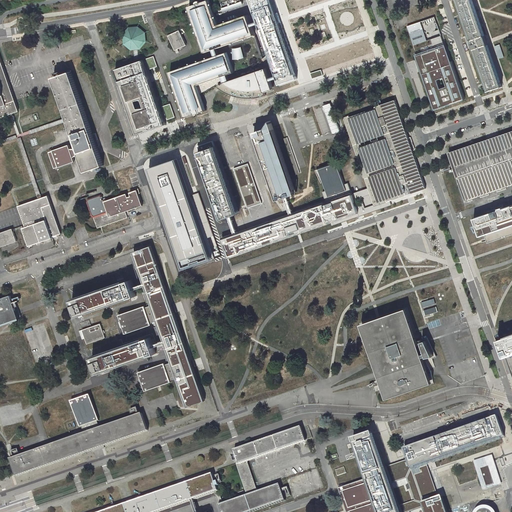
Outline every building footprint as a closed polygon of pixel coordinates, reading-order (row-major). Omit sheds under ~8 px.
[(217,48),(255,35),(251,24),(248,15),(218,25),(213,11),(209,0),(208,0),(202,2),(197,4),(189,7),(205,52),(214,49),(217,48)] [(241,2),(240,0),(230,0),(222,3),(221,3),(222,8),(223,11),(242,5),(241,2)] [(270,0),(251,0),(258,21),(278,78),(280,84),(298,78),(270,0)] [(488,91),(503,87),(495,68),(487,42),(471,0),(456,0),(463,15),(470,36),(473,47),(484,79),(488,91)] [(451,63),(451,64),(446,51),(444,46),(441,35),(434,16),(420,21),(407,26),(413,45),(417,55),(418,58),(418,59),(420,63),(423,73),(422,74),(434,109),(435,109),(464,99),(451,63)] [(143,34),(137,29),(130,29),(129,31),(127,32),(126,34),(125,35),(126,43),(132,47),(133,47),(135,47),(137,47),(139,47),(144,41),(143,34)] [(180,30),(168,35),(175,50),(177,49),(186,45),(182,35),(180,30)] [(229,81),(266,68),(264,61),(255,35),(217,48),(219,55),(227,52),(234,72),(227,75),(229,81)] [(499,45),(495,46),(499,59),(504,57),(499,45)] [(216,56),(207,59),(171,72),(170,72),(186,118),(196,114),(197,114),(200,113),(206,111),(200,94),(197,85),(223,76),(225,76),(227,75),(234,72),(227,52),(219,55),(216,56)] [(0,63),(2,63),(0,56),(0,117),(9,115),(11,114),(13,113),(19,111),(15,101),(11,102),(11,101),(9,102),(7,97),(13,95),(4,69),(0,70),(0,63)] [(158,68),(154,56),(146,59),(150,71),(158,68)] [(135,62),(115,69),(129,110),(136,109),(138,130),(147,129),(153,129),(166,124),(143,59),(135,62)] [(266,68),(229,81),(227,82),(225,82),(223,83),(223,84),(218,86),(222,88),(223,89),(228,92),(232,94),(238,96),(243,96),(247,96),(252,96),(257,96),(258,97),(262,97),(266,95),(264,90),(273,87),(270,80),(266,68)] [(312,78),(322,75),(320,70),(311,74),(312,78)] [(57,76),(53,78),(55,82),(56,84),(56,86),(57,88),(58,90),(59,94),(59,95),(61,98),(61,99),(61,101),(62,103),(63,105),(64,109),(66,113),(67,117),(67,118),(68,119),(68,120),(68,121),(69,121),(69,122),(70,126),(71,128),(71,130),(73,134),(74,136),(76,142),(78,149),(79,153),(80,155),(81,157),(81,159),(82,161),(83,163),(84,165),(86,172),(91,170),(94,169),(95,168),(96,168),(97,168),(99,167),(100,167),(103,166),(102,161),(101,159),(100,157),(100,155),(99,153),(99,152),(98,151),(97,147),(95,143),(95,141),(98,140),(96,133),(93,134),(92,132),(91,130),(90,128),(89,124),(87,120),(87,117),(86,116),(85,112),(85,111),(84,108),(83,107),(82,103),(80,99),(79,97),(78,93),(77,90),(77,89),(76,86),(75,84),(75,82),(74,82),(73,78),(71,72),(63,74),(62,75),(61,75),(57,76)] [(223,76),(197,85),(200,94),(224,80),(223,76)] [(349,116),(344,117),(353,143),(354,143),(357,151),(356,151),(363,172),(364,172),(366,175),(367,180),(366,180),(368,188),(370,194),(374,205),(375,207),(383,204),(391,201),(390,198),(409,192),(412,191),(412,193),(426,189),(416,161),(413,151),(410,143),(395,100),(390,102),(382,105),(383,108),(377,110),(377,109),(376,110),(350,118),(349,116)] [(330,103),(323,105),(332,134),(340,131),(330,103)] [(176,118),(171,105),(163,108),(168,121),(176,118)] [(138,130),(136,109),(129,110),(130,111),(138,134),(153,129),(147,129),(138,130)] [(264,127),(255,131),(278,198),(284,196),(285,196),(287,195),(294,193),(273,131),(271,125),(264,127)] [(511,131),(499,136),(500,138),(495,140),(494,140),(488,142),(487,140),(474,144),(462,149),(449,153),(453,166),(455,165),(456,166),(456,168),(459,177),(467,199),(469,198),(471,197),(480,195),(484,193),(486,192),(488,192),(496,189),(498,188),(501,187),(503,186),(505,186),(511,183),(511,131)] [(287,137),(283,138),(296,175),(300,174),(287,137)] [(70,149),(69,145),(64,146),(52,151),(51,149),(49,150),(50,151),(49,152),(55,168),(56,168),(56,170),(59,169),(58,167),(70,163),(75,162),(73,158),(72,155),(72,153),(71,151),(70,149)] [(234,194),(218,146),(216,146),(211,148),(209,149),(206,149),(202,151),(225,219),(229,217),(232,216),(241,213),(236,198),(234,194)] [(77,155),(79,153),(78,149),(75,149),(70,149),(71,151),(72,153),(72,155),(73,158),(77,155)] [(182,268),(182,270),(184,269),(210,260),(209,257),(188,197),(187,195),(180,173),(175,160),(147,169),(152,182),(182,268)] [(249,163),(234,168),(249,208),(263,203),(249,163)] [(323,183),(342,177),(337,163),(319,169),(323,183)] [(235,235),(222,239),(226,249),(227,254),(297,230),(342,215),(344,214),(350,212),(351,215),(365,210),(364,208),(362,204),(360,205),(356,206),(354,200),(352,194),(348,183),(344,184),(342,177),(323,183),(326,190),(322,192),(325,200),(327,203),(293,215),(292,215),(290,216),(237,234),(235,235)] [(370,194),(368,188),(352,194),(354,200),(370,194)] [(137,208),(142,206),(140,198),(137,190),(132,192),(130,192),(131,196),(128,197),(127,194),(122,195),(120,196),(119,195),(118,191),(108,194),(107,198),(108,200),(104,201),(104,200),(103,200),(102,199),(102,198),(103,197),(102,196),(101,194),(88,199),(91,209),(93,209),(93,211),(92,211),(96,223),(98,228),(101,227),(128,217),(127,214),(126,211),(137,208)] [(412,193),(412,191),(409,192),(390,198),(391,201),(410,194),(412,193)] [(199,193),(188,197),(209,257),(220,253),(220,252),(199,193)] [(22,228),(29,246),(53,238),(53,237),(57,235),(59,235),(61,234),(48,195),(40,198),(39,199),(18,206),(22,218),(24,224),(25,227),(22,228)] [(351,215),(350,212),(344,214),(342,215),(297,230),(227,254),(228,257),(298,233),(331,222),(332,224),(332,226),(341,223),(344,222),(347,221),(356,218),(364,215),(371,212),(376,211),(377,210),(385,208),(392,205),(392,204),(391,203),(391,201),(383,204),(375,207),(374,205),(371,206),(364,208),(365,210),(351,215)] [(511,205),(503,209),(503,207),(499,208),(499,210),(497,210),(487,214),(479,217),(473,219),(479,236),(483,235),(486,244),(511,234),(511,205)] [(13,231),(12,228),(10,229),(9,230),(8,230),(0,232),(0,247),(16,241),(17,241),(13,231)] [(140,379),(139,379),(140,382),(141,385),(142,384),(144,391),(157,386),(171,381),(170,380),(177,377),(179,381),(186,402),(188,407),(195,404),(202,402),(205,401),(201,390),(200,385),(194,367),(192,363),(191,360),(174,313),(173,308),(172,305),(170,301),(151,245),(150,246),(148,246),(137,250),(134,251),(142,274),(145,283),(145,284),(146,285),(152,305),(145,307),(145,306),(118,315),(120,322),(119,322),(120,325),(121,328),(122,327),(124,334),(151,324),(151,323),(157,321),(158,320),(164,340),(165,342),(165,343),(166,344),(172,362),(165,365),(165,363),(138,372),(140,379)] [(75,308),(77,316),(108,305),(109,305),(126,299),(130,298),(127,290),(125,282),(100,291),(97,292),(72,300),(75,308)] [(0,324),(2,324),(9,322),(11,321),(15,320),(19,318),(16,311),(15,308),(14,305),(13,303),(12,299),(11,295),(3,298),(0,299),(0,324)] [(423,308),(435,304),(434,299),(422,302),(423,308)] [(426,315),(438,311),(436,306),(424,310),(426,315)] [(411,335),(404,315),(403,315),(389,319),(389,320),(385,321),(382,322),(380,323),(376,324),(373,325),(367,327),(375,348),(380,364),(383,364),(385,368),(381,370),(382,373),(383,375),(386,374),(387,377),(385,378),(390,392),(406,387),(414,384),(419,382),(426,380),(424,373),(421,364),(420,361),(419,358),(418,357),(418,356),(416,351),(417,350),(416,346),(415,347),(414,345),(415,344),(412,334),(411,335)] [(83,328),(91,326),(89,320),(81,322),(83,328)] [(103,331),(100,323),(95,325),(82,330),(85,339),(87,344),(105,338),(104,333),(102,333),(102,331),(103,331)] [(511,335),(499,340),(507,362),(511,360),(511,359),(511,358),(511,357),(511,335)] [(146,344),(145,339),(92,358),(95,366),(97,373),(147,356),(150,355),(148,350),(148,349),(148,348),(146,344)] [(435,357),(427,339),(419,342),(423,354),(418,356),(419,358),(424,357),(424,359),(431,357),(431,358),(435,357)] [(142,414),(140,414),(138,408),(135,408),(130,410),(131,414),(132,417),(131,418),(127,419),(123,420),(119,422),(115,423),(111,425),(109,425),(108,425),(106,426),(104,427),(102,428),(100,428),(97,421),(99,421),(90,395),(84,398),(83,396),(81,397),(78,398),(78,400),(72,402),(80,427),(82,427),(85,434),(82,435),(80,435),(78,436),(76,437),(74,437),(70,439),(68,439),(67,440),(65,440),(62,442),(53,445),(45,447),(43,448),(41,449),(39,450),(38,450),(35,451),(33,452),(31,452),(28,453),(27,454),(25,454),(24,455),(22,455),(21,456),(20,453),(19,449),(14,451),(11,452),(13,458),(11,459),(12,464),(13,466),(14,468),(16,475),(17,477),(23,475),(27,473),(31,472),(35,471),(39,469),(43,468),(47,466),(49,466),(51,465),(55,463),(59,462),(64,461),(68,459),(70,458),(72,458),(76,456),(80,455),(84,453),(86,453),(90,451),(92,451),(92,450),(93,453),(105,448),(104,446),(106,446),(108,445),(111,444),(112,443),(115,443),(117,442),(119,441),(121,441),(123,440),(125,439),(127,438),(129,438),(131,437),(133,436),(135,436),(137,435),(139,434),(141,433),(143,433),(149,431),(148,429),(146,425),(146,423),(145,421),(142,414)] [(426,463),(455,453),(468,449),(481,444),(485,443),(499,438),(500,438),(505,436),(504,432),(503,429),(498,416),(493,418),(493,419),(490,420),(489,420),(485,421),(482,422),(480,423),(462,430),(449,434),(415,446),(409,448),(404,449),(408,458),(409,461),(411,469),(426,463)] [(246,490),(247,495),(253,493),(258,492),(257,489),(256,485),(255,484),(255,483),(252,475),(249,467),(247,460),(250,459),(254,458),(256,457),(260,456),(266,454),(272,451),(278,450),(279,449),(289,446),(291,445),(304,441),(300,429),(294,432),(288,434),(279,437),(275,438),(269,440),(268,438),(261,441),(262,443),(259,444),(256,445),(250,447),(246,448),(244,449),(237,451),(239,457),(241,462),(236,464),(239,470),(241,478),(244,487),(246,490)] [(353,439),(355,445),(360,443),(365,441),(374,438),(375,438),(374,435),(373,432),(353,439)] [(386,472),(385,470),(383,465),(383,463),(382,460),(381,458),(381,457),(380,454),(379,453),(379,451),(376,442),(374,438),(365,441),(360,443),(355,445),(357,451),(358,456),(359,457),(359,458),(360,461),(361,462),(361,464),(362,465),(362,467),(363,469),(363,470),(364,471),(366,476),(366,479),(369,478),(371,477),(374,476),(376,476),(377,475),(386,472)] [(493,455),(474,462),(484,491),(503,484),(493,455)] [(385,470),(386,472),(389,480),(389,482),(390,484),(393,492),(395,497),(398,506),(399,509),(399,511),(409,511),(423,508),(419,496),(435,491),(426,463),(411,469),(409,461),(405,463),(397,465),(385,470)] [(307,467),(287,473),(289,481),(309,474),(307,467)] [(346,473),(344,467),(335,470),(337,476),(346,473)] [(399,511),(399,509),(395,497),(393,492),(389,482),(389,480),(386,472),(377,475),(376,476),(374,476),(371,477),(369,478),(366,479),(365,479),(364,480),(353,483),(352,484),(346,486),(345,486),(344,486),(349,499),(352,507),(352,509),(353,511),(399,511)] [(159,511),(187,502),(190,501),(192,501),(193,500),(194,500),(200,498),(215,493),(217,492),(219,491),(217,484),(220,483),(222,482),(220,474),(217,475),(214,476),(213,474),(211,475),(209,475),(194,481),(187,483),(114,508),(109,510),(103,511),(159,511)] [(319,479),(321,486),(328,484),(325,477),(319,479)] [(306,484),(309,496),(316,494),(313,482),(306,484)] [(253,493),(247,495),(222,504),(219,505),(221,511),(252,511),(286,500),(285,498),(282,489),(280,484),(263,490),(258,492),(253,493)] [(291,495),(290,494),(289,489),(288,487),(282,489),(285,498),(291,495)] [(445,511),(445,509),(443,504),(442,500),(440,495),(437,496),(435,491),(419,496),(423,508),(423,509),(424,511),(445,511)]
